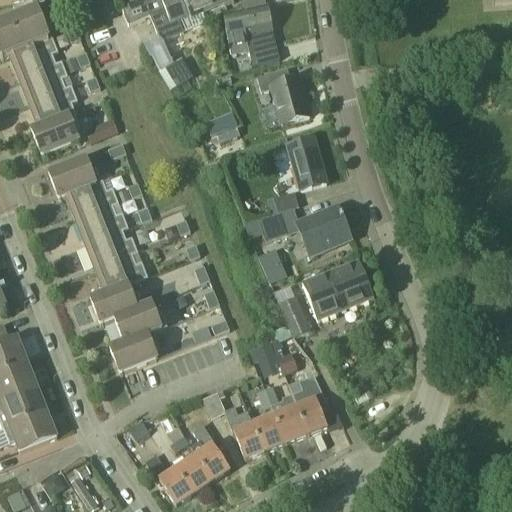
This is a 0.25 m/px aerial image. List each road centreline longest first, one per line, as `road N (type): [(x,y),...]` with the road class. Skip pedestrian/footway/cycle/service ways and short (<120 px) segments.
road 1 (residential): [(332,511),(397,466),(419,434),(432,390),(422,334),(355,161),(329,0)]
road 2 (residential): [(0,208),(95,441),(145,511)]
